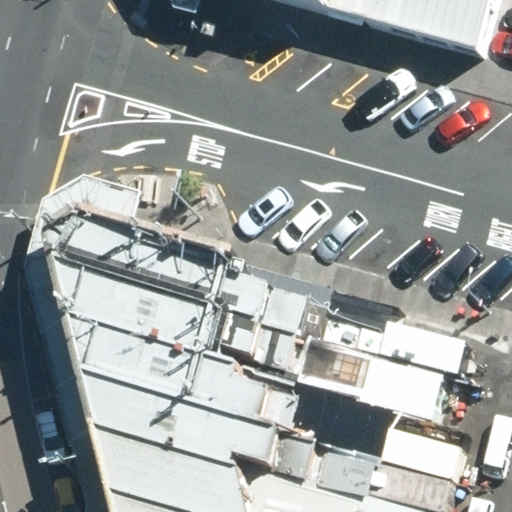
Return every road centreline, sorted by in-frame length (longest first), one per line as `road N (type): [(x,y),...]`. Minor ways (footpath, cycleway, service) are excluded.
road 1 (residential): [(232,128),(511,204)]
road 2 (residential): [(3,30),(168,87),(232,128)]
road 3 (residential): [(232,128),(0,145)]
